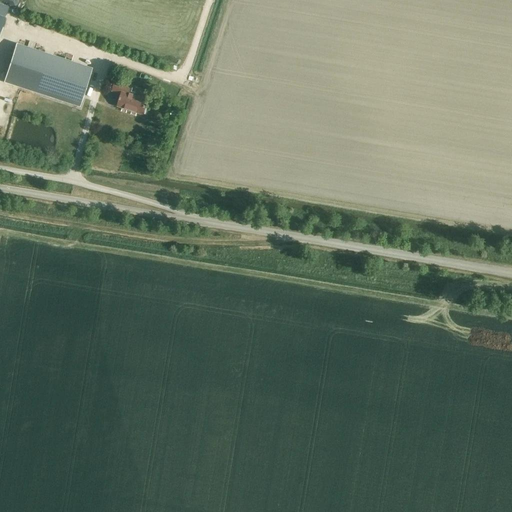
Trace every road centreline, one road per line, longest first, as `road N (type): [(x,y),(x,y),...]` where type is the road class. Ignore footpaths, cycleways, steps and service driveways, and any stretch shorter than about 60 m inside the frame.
road 1 (unclassified): [(511,274),(197,221)]
road 2 (track): [(0,215),(153,240),(291,236)]
road 3 (residential): [(197,221),(137,198),(0,167)]
road 4 (unclassified): [(197,221),(0,188)]
